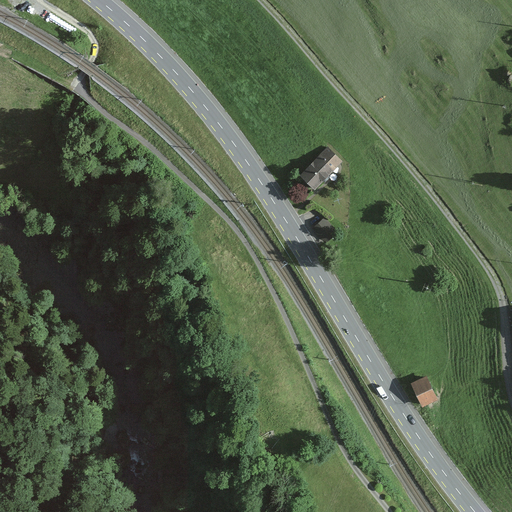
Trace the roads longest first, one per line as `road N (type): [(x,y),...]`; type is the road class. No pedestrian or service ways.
road 1 (primary): [(100,0),(182,79),(235,145),(412,427),(475,511)]
road 2 (track): [(259,0),(425,186),(484,263),(500,302)]
